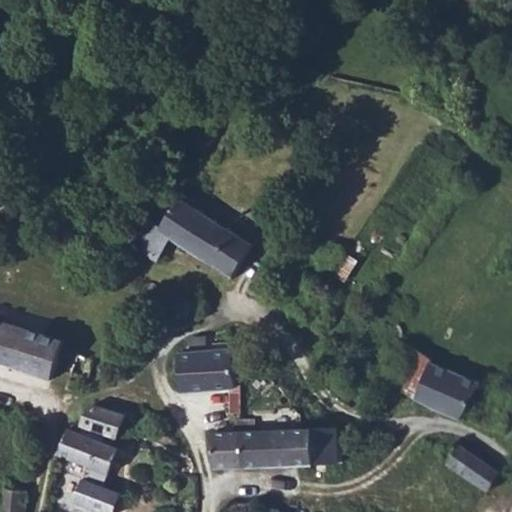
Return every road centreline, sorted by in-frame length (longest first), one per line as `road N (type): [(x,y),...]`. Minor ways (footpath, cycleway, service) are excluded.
road 1 (track): [(207,511),(222,492),(320,490),(378,475),(429,421),(361,423),(335,412),(278,331),(92,238),(0,112)]
road 2 (track): [(43,511),(51,464),(40,395),(0,382)]
